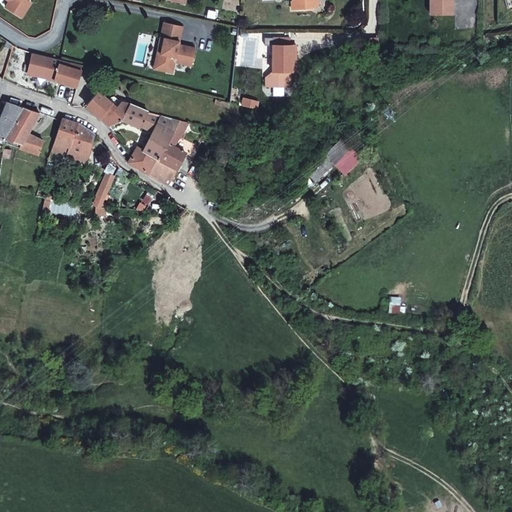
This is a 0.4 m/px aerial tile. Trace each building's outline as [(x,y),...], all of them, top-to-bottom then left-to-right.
[(6,0),(5,2),(21,12),(28,0),(6,0)] [(290,0),(291,0),(291,9),(313,7),(316,3),(315,0),(290,0)] [(432,0),(432,13),(450,13),(449,0),(432,0)] [(160,37),(164,38),(157,70),(173,73),(175,62),(191,66),(195,48),(179,44),(183,26),(164,22),(160,37)] [(153,69),(157,70),(164,38),(160,37),(153,69)] [(289,84),(290,71),(294,72),(294,55),(297,55),(297,45),(289,46),(274,45),(274,72),(266,76),(266,84),(289,84)] [(83,64),(60,58),(59,58),(34,51),(28,71),(54,78),(54,80),(76,86),(77,86),(83,64)] [(110,125),(122,119),(130,104),(120,101),(117,107),(110,101),(99,91),(87,106),(110,125)] [(114,96),(110,101),(117,107),(120,101),(114,96)] [(243,99),(241,106),(255,110),(257,103),(243,99)] [(23,107),(6,100),(0,114),(0,138),(3,139),(1,145),(4,146),(6,137),(6,136),(23,107)] [(130,104),(122,119),(139,128),(140,127),(152,134),(143,150),(160,159),(169,142),(181,119),(151,113),(130,104)] [(23,107),(6,136),(6,137),(12,139),(18,141),(17,146),(20,147),(28,133),(39,112),(23,107)] [(78,123),(62,118),(51,149),(67,155),(66,157),(86,164),(91,151),(88,149),(93,133),(78,123)] [(190,121),(181,119),(169,142),(174,145),(180,136),(181,136),(190,121)] [(43,141),(28,133),(20,147),(39,153),(43,141)] [(93,133),(88,149),(91,151),(97,136),(95,135),(93,133)] [(186,139),(181,149),(174,145),(169,142),(160,159),(177,168),(186,151),(194,148),(196,144),(186,139)] [(193,155),(198,145),(196,144),(194,148),(186,151),(193,155)] [(160,159),(143,150),(137,147),(133,153),(129,161),(170,183),(177,168),(160,159)] [(109,200),(116,178),(108,175),(101,197),(109,200)]
